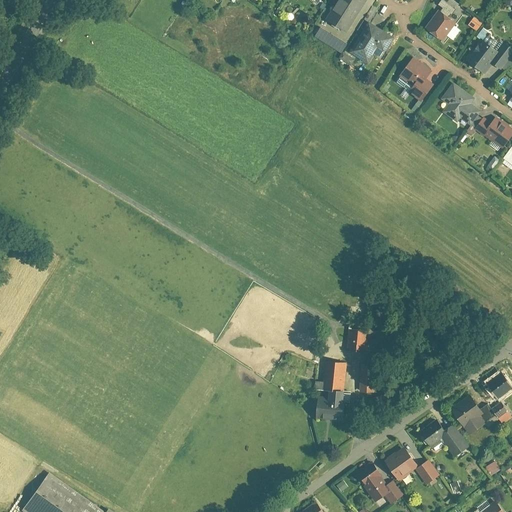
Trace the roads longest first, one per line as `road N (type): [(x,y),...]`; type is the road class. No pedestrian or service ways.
road 1 (residential): [(509,343),(282,511)]
road 2 (residential): [(401,22),(511,112)]
